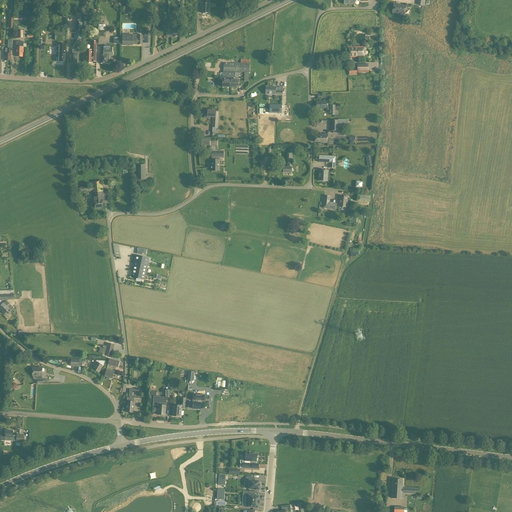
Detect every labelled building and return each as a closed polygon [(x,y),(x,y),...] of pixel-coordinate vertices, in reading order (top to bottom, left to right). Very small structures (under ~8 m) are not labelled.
[(394,4),(392,13),(404,15),(406,6),(394,4)] [(17,31),(17,38),(24,38),(24,31),(27,31),(27,26),(17,26),(17,24),(14,24),(13,31),(17,31)] [(66,41),(66,33),(54,33),(54,41),(66,41)] [(132,35),(132,38),(122,38),(122,45),(132,45),(142,45),(143,35),(132,35)] [(91,41),(91,50),(86,50),(85,63),(92,63),(92,62),(96,62),(96,41),(91,41)] [(101,47),(100,56),(100,63),(109,63),(109,56),(113,57),(113,52),(112,52),(112,47),(101,47)] [(363,47),(348,48),(349,57),(354,57),(364,57),(363,47)] [(223,63),(223,72),(229,72),(235,72),(249,73),(249,59),(244,59),(240,59),(240,64),(223,63)] [(357,64),(357,73),(368,73),(368,64),(357,64)] [(238,80),(233,80),(233,78),(235,78),(235,72),(229,72),(229,87),(238,87),(238,80)] [(265,95),(275,95),(282,95),(282,90),(275,90),(275,87),(265,86),(265,95)] [(327,101),(316,102),(317,109),(327,109),(327,101)] [(281,105),(269,105),(269,113),(281,113),(281,105)] [(335,105),(330,105),(330,115),(334,115),(334,117),(338,117),(338,111),(340,111),(339,109),(338,109),(338,107),(335,107),(335,105)] [(207,117),(212,117),(212,127),(212,128),(212,132),(217,133),(218,116),(214,116),(215,111),(207,110),(207,117)] [(331,120),(331,131),(337,131),(337,126),(347,127),(348,119),(337,119),(337,120),(331,120)] [(320,135),(315,135),(315,142),(320,142),(320,143),(327,143),(327,135),(320,135)] [(211,151),(211,160),(211,171),(219,171),(219,167),(219,160),(219,158),(223,158),(223,151),(217,151),(217,146),(217,141),(210,141),(210,146),(210,151),(211,151)] [(287,164),(287,167),(283,167),(283,173),(291,173),(291,167),(292,162),(293,150),(288,150),(288,154),(287,164)] [(319,156),(319,162),(330,163),(329,168),(335,168),(336,157),(319,156)] [(137,165),(137,180),(145,179),(145,165),(137,165)] [(328,171),(319,170),(318,181),(327,182),(328,171)] [(103,208),(102,203),(104,203),(102,181),(92,182),(92,186),(79,187),(80,193),(93,191),(93,193),(92,193),(93,201),(94,201),(95,208),(103,208)] [(357,194),(356,202),(369,203),(370,196),(357,194)] [(330,202),(330,196),(324,196),(323,208),(335,210),(336,203),(330,202)] [(347,197),(340,196),(339,207),(346,208),(347,197)] [(145,258),(145,257),(140,256),(140,257),(136,256),(135,263),(146,265),(147,259),(145,258)] [(146,265),(135,263),(134,267),(133,266),(133,270),(144,272),(146,265)] [(143,279),(144,272),(133,270),(132,273),(133,273),(132,277),(143,279)] [(6,301),(3,303),(0,306),(0,309),(4,314),(9,310),(10,311),(13,308),(6,301)] [(108,343),(104,355),(111,357),(114,345),(108,343)] [(109,359),(106,370),(104,376),(112,379),(116,366),(118,366),(119,362),(109,359)] [(95,366),(93,369),(98,373),(102,366),(104,367),(106,361),(97,360),(94,365),(95,366)] [(42,384),(42,376),(42,367),(32,368),(32,377),(33,377),(33,379),(35,380),(37,380),(37,384),(42,384)] [(127,397),(126,401),(134,402),(134,398),(138,399),(139,390),(129,389),(129,397),(127,397)] [(188,408),(192,408),(192,409),(200,409),(201,400),(204,400),(204,396),(196,395),(196,390),(193,390),(192,403),(189,403),(188,408)] [(156,405),(158,405),(157,415),(165,415),(166,401),(153,400),(153,406),(156,406),(156,405)] [(133,413),(134,402),(127,401),(125,412),(133,413)] [(180,417),(181,406),(173,405),(172,416),(180,417)] [(0,438),(0,440),(9,441),(16,442),(23,443),(24,435),(17,435),(17,436),(12,436),(13,431),(5,431),(5,434),(0,433),(0,438)] [(243,455),(242,461),(244,461),(244,468),(252,469),(253,464),(255,464),(255,462),(256,454),(249,454),(248,454),(244,454),(244,455),(243,455)] [(248,484),(248,489),(259,490),(259,489),(260,489),(261,485),(260,485),(260,484),(259,484),(259,481),(254,480),(255,477),(245,476),(245,484),(248,484)] [(402,498),(402,494),(418,495),(419,488),(402,487),(402,480),(392,480),(391,498),(402,498)] [(249,496),(248,507),(257,508),(258,501),(258,500),(258,496),(257,496),(253,496),(253,492),(243,491),(243,496),(249,496)]
